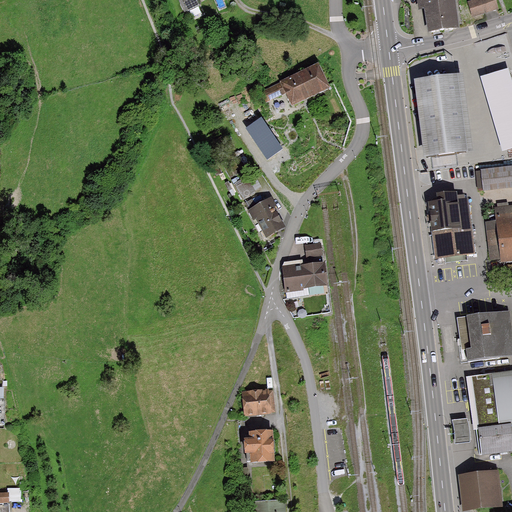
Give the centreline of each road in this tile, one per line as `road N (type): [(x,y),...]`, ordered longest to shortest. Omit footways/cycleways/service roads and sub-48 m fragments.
road 1 (primary): [(389,49),(444,511)]
road 2 (residential): [(176,511),(254,352),(294,225)]
road 3 (residential): [(294,225),(361,140),(350,69),(357,51)]
road 4 (unknown): [(407,191),(469,187),(484,287)]
road 5 (track): [(342,163),(356,243),(352,293)]
road 6 (residential): [(389,49),(511,19)]
